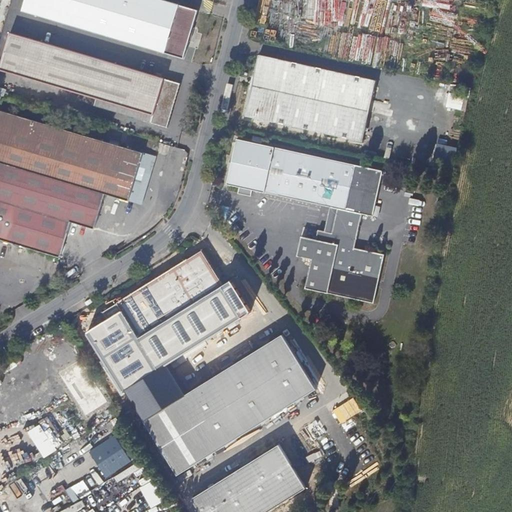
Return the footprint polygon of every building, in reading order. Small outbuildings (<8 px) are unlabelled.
[(186,59),(199,11),(161,0),(73,0),(67,24),(186,59)] [(181,85),(11,34),(0,70),(93,97),(155,115),(152,123),(169,128),(181,85)] [(364,142),(378,80),(260,55),(247,116),(364,142)] [(155,115),(93,97),(91,106),(152,123),(155,115)] [(129,201),(143,152),(0,109),(0,176),(102,207),(105,194),(129,201)] [(375,216),(385,171),(240,140),(229,186),(243,188),(255,191),(333,208),(340,209),(337,224),(330,223),(323,221),(321,231),(307,228),(303,248),(317,251),(312,280),(380,294),(390,245),(360,239),(365,214),(375,216)] [(95,230),(102,207),(0,176),(0,240),(61,258),(71,223),(95,230)] [(253,198),(255,191),(243,188),(241,195),(253,198)] [(337,224),(340,209),(333,208),(330,223),(337,224)] [(121,390),(252,312),(232,281),(224,286),(203,252),(117,303),(122,311),(86,332),(121,390)] [(194,464),(320,390),(286,336),(144,419),(178,474),(194,464)] [(270,511),(309,489),(283,445),(191,499),(198,511),(270,511)] [(30,470),(40,463),(32,451),(22,458),(30,470)] [(12,508),(29,497),(25,491),(8,502),(12,508)]
